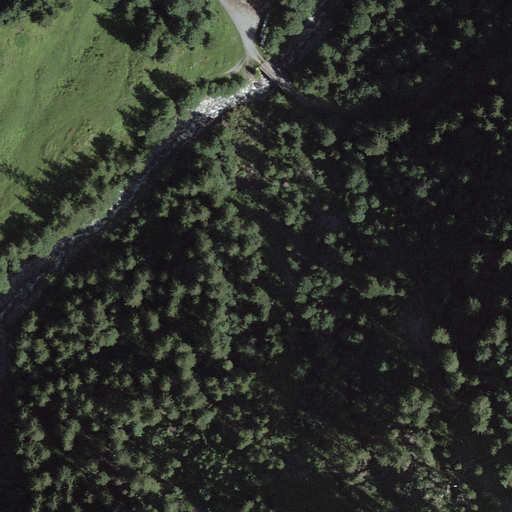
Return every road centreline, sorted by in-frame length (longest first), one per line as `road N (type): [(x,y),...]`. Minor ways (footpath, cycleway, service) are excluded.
road 1 (track): [(223,0),(262,63),(316,105),(394,115),(438,103),(511,47)]
road 2 (track): [(252,49),(236,69),(141,97)]
